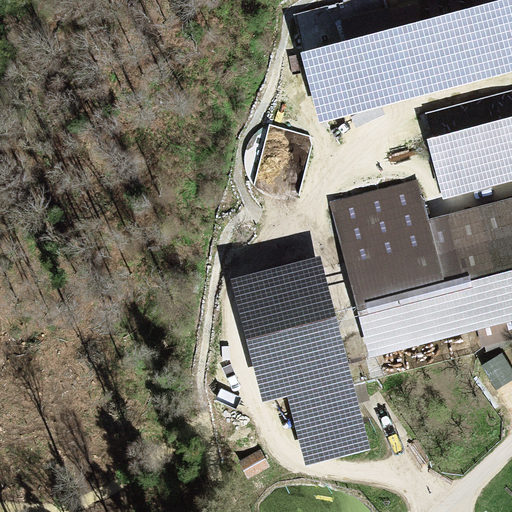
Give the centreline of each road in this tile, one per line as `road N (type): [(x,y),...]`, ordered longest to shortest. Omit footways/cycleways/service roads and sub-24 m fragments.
road 1 (track): [(445,509),(409,477),(321,465),(269,425),(250,362),(259,300),(313,187),(435,122),(511,92)]
road 2 (track): [(48,511),(148,467),(206,399),(245,280),(271,230),(313,187)]
